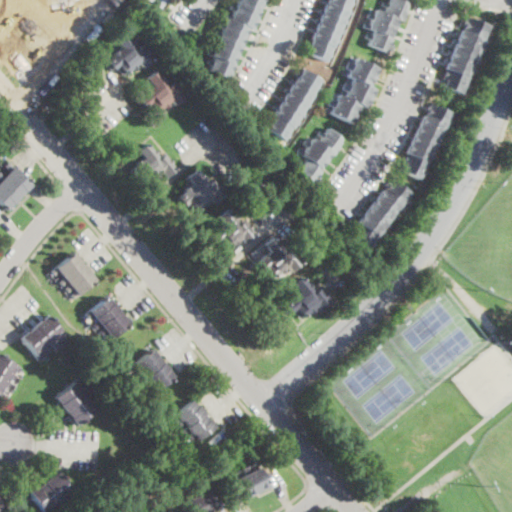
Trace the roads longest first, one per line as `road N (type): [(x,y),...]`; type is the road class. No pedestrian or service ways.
road 1 (residential): [(354,511),(0,87)]
road 2 (residential): [(263,402),(367,311),(420,252),(466,178),(511,71)]
road 3 (residential): [(501,0),(182,26)]
road 4 (residential): [(340,201),(386,130),(439,0)]
road 5 (residential): [(0,278),(81,185)]
